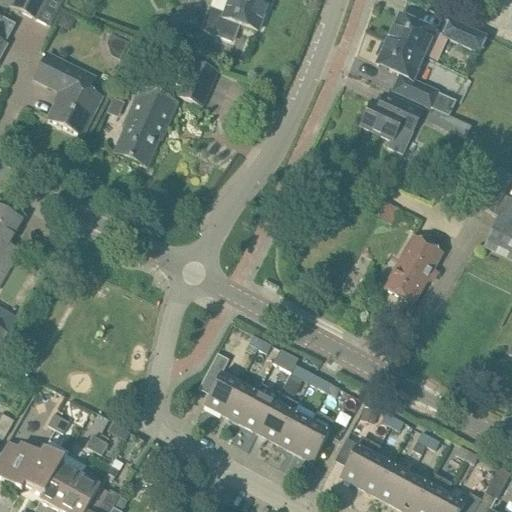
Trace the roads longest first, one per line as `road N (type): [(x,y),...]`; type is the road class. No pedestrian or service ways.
road 1 (tertiary): [(511,443),(190,270)]
road 2 (residential): [(307,511),(155,424),(174,310),(190,270)]
road 3 (unclassified): [(190,270),(222,213),(272,155),(320,59),(337,0)]
road 4 (tertiary): [(190,270),(0,169)]
